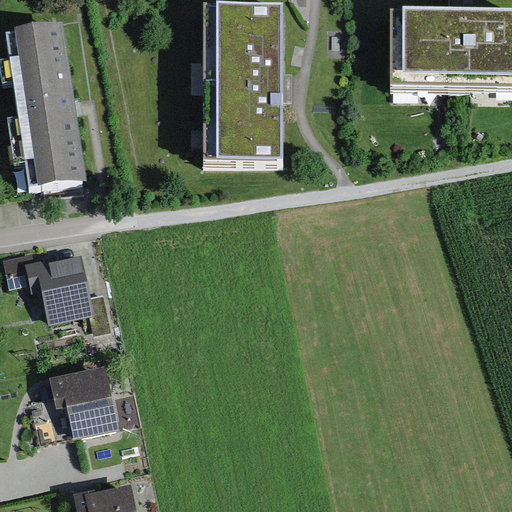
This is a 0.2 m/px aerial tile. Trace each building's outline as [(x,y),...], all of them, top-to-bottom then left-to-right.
[(280,94),(280,18),(201,18),(202,175),(280,174),(280,94)] [(511,21),(456,22),(377,22),(378,109),(511,108),(511,21)] [(72,111),(61,39),(10,47),(35,207),(86,200),(72,111)] [(85,324),(74,265),(21,276),(26,299),(36,297),(44,332),(85,324)] [(115,435),(100,377),(53,389),(59,410),(64,409),(73,445),(115,435)] [(130,511),(126,494),(80,506),(81,511),(130,511)]
